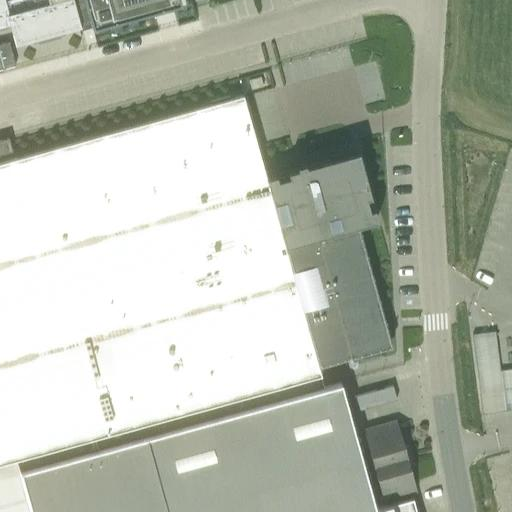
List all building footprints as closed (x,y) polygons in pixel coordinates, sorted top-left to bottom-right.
[(0,0),(0,23),(4,23),(5,26),(10,25),(15,42),(35,37),(36,41),(57,35),(56,31),(77,26),(69,0),(9,0),(3,2),(2,0),(0,0)] [(0,44),(0,68),(13,65),(6,43),(0,44)] [(28,511),(14,460),(319,375),(316,366),(315,363),(386,343),(353,226),(356,225),(375,220),(356,151),(304,165),(302,163),(294,165),(295,168),(264,177),(241,95),(12,158),(0,161),(0,511),(28,511)] [(0,153),(10,151),(7,138),(0,139),(0,153)] [(493,331),(471,334),(481,414),(504,411),(493,331)] [(414,511),(411,498),(391,503),(373,508),(339,383),(322,387),(319,375),(14,460),(28,511),(414,511)] [(353,396),(356,410),(395,400),(391,386),(353,396)] [(361,430),(372,466),(410,455),(407,445),(402,446),(394,420),(361,430)] [(410,455),(372,466),(382,501),(415,492),(407,466),(412,465),(410,455)]
